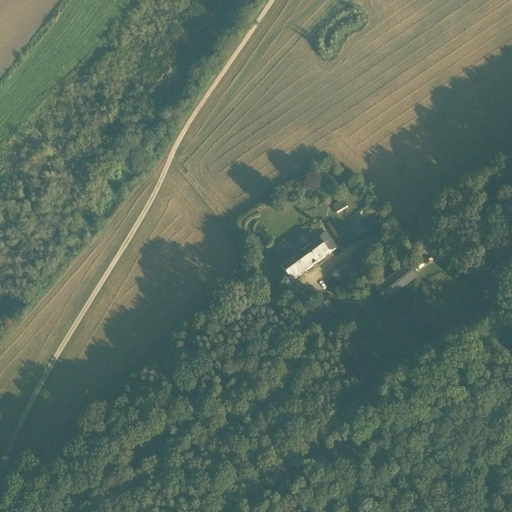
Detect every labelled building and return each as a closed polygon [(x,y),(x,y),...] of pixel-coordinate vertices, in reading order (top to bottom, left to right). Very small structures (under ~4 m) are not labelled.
[(337,214),(348,208),(344,200),(333,207),(337,214)] [(320,237),(279,266),(291,283),(338,249),(325,233),(320,237)] [(333,276),(340,285),(358,270),(351,261),(333,276)] [(417,278),(407,265),(376,290),(386,303),(417,278)] [(327,301),(303,321),(312,332),(337,312),(327,301)]
